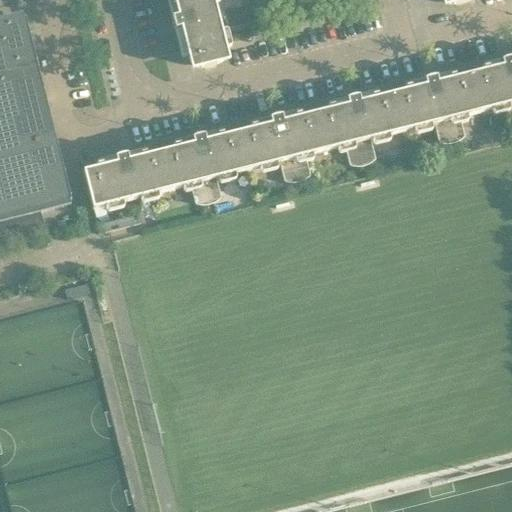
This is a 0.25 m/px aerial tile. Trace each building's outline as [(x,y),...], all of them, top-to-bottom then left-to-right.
[(224,47),(214,6),(212,0),(171,0),(176,18),(170,20),(171,21),(171,23),(171,24),(171,25),(172,28),(173,30),(173,31),(174,32),(179,30),(186,56),(188,63),(191,67),(195,70),(200,70),(216,66),(218,66),(222,63),(225,59),(225,53),(224,47)] [(0,238),(43,228),(40,216),(69,209),(68,204),(69,204),(23,20),(22,21),(20,16),(0,20),(0,238)] [(511,60),(508,60),(505,60),(503,61),(501,62),(499,63),(501,68),(469,76),(479,114),(511,106),(511,60)] [(479,114),(469,76),(436,85),(435,79),(434,79),(430,79),(428,80),(426,80),(424,82),(423,82),(424,88),(392,96),(402,134),(433,126),(436,136),(461,130),(458,120),(479,114)] [(402,134),(392,96),(359,104),(357,98),(356,99),(354,99),(352,99),(349,100),(346,101),(345,101),(347,107),(314,115),(324,153),(344,148),(346,159),(372,152),(369,142),(402,134)] [(324,153),(314,115),(282,123),(280,118),(279,118),(277,118),(274,118),(271,119),(269,120),(268,121),(270,126),(238,134),(248,172),(279,165),(281,175),(306,169),(304,158),(324,153)] [(248,172),(238,134),(204,143),(203,137),(202,137),(199,137),(196,138),(194,139),(192,140),(191,140),(192,146),(160,154),(170,192),(189,187),(192,197),(217,191),(215,181),(248,172)] [(170,192),(160,154),(127,162),(126,156),(125,157),(124,156),(121,157),(119,157),(117,158),(115,159),(114,159),(115,165),(82,174),(91,211),(170,192)] [(140,225),(138,217),(95,227),(98,236),(140,225)] [(112,369),(100,373),(118,446),(131,443),(141,441),(123,367),(112,369)]
